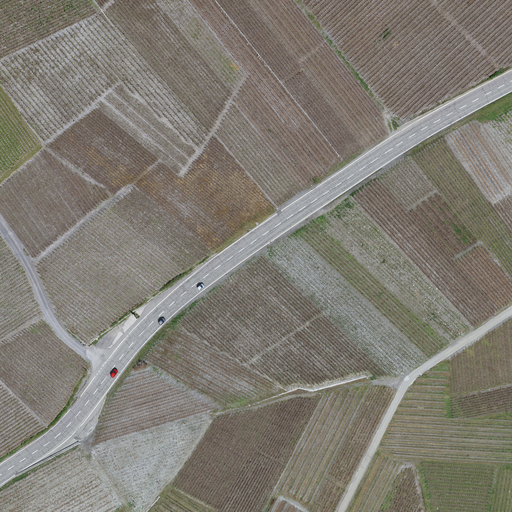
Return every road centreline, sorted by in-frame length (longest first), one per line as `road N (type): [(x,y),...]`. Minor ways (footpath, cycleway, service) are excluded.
road 1 (secondary): [(0,475),(58,434),(153,319),(200,280),(404,138),(511,80)]
road 2 (track): [(111,368),(61,332),(0,225)]
road 3 (track): [(295,0),(404,138)]
road 4 (track): [(403,385),(340,511)]
road 5 (track): [(511,311),(403,385)]
